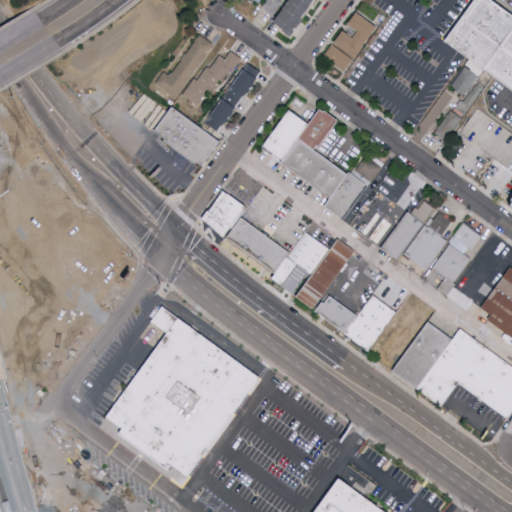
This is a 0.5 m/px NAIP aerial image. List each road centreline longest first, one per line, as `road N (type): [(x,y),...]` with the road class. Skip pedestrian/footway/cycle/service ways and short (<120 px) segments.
road 1 (secondary): [(160,255),(497,511)]
road 2 (residential): [(223,20),(511,228)]
road 3 (residential): [(230,159),(511,352)]
road 4 (residential): [(175,229),(346,0)]
road 5 (secondary): [(175,229),(99,156),(0,25)]
road 6 (secondary): [(345,364),(175,229)]
road 7 (secondary): [(511,486),(345,364)]
road 8 (secondary): [(0,65),(106,195)]
